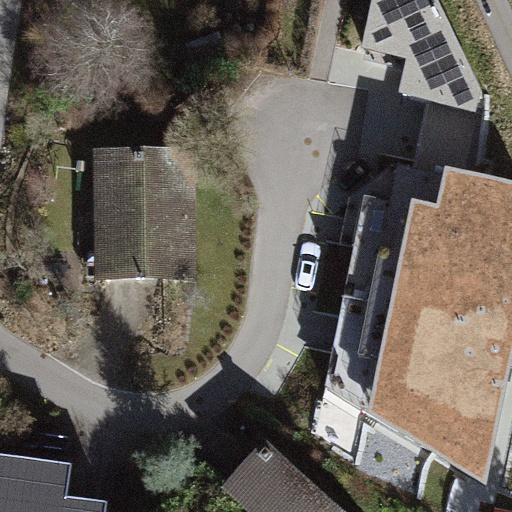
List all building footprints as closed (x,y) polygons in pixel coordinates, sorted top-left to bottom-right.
[(218,32),(187,46),(195,65),(227,52),(218,32)] [(363,70),(414,92),(408,106),(465,131),(487,82),(378,35),(363,70)] [(315,82),(257,74),(253,96),(312,104),(315,82)] [(192,156),(94,156),(93,285),(192,285),(192,156)] [(511,185),(397,165),(318,409),(446,490),(452,473),(491,495),(511,387),(511,185)] [(244,511),(341,511),(265,444),(222,492),(244,511)] [(72,468),(0,458),(0,511),(105,511),(67,506),(72,468)] [(134,511),(139,482),(115,478),(110,511),(119,511),(134,511)]
